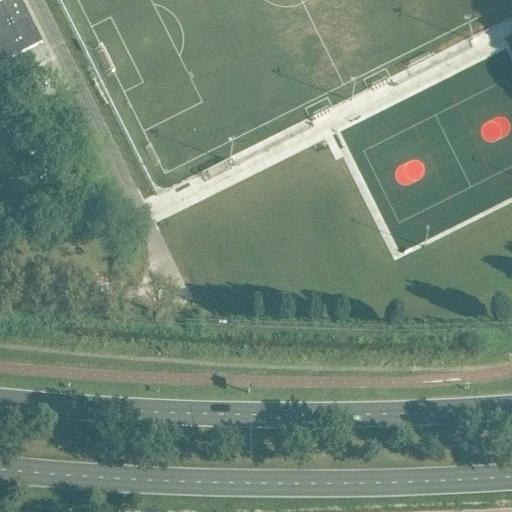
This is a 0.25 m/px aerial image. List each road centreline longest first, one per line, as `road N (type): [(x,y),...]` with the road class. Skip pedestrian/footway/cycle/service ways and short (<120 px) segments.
road 1 (primary): [(0,475),(214,489),(511,481)]
road 2 (primary): [(511,413),(321,422),(0,408)]
